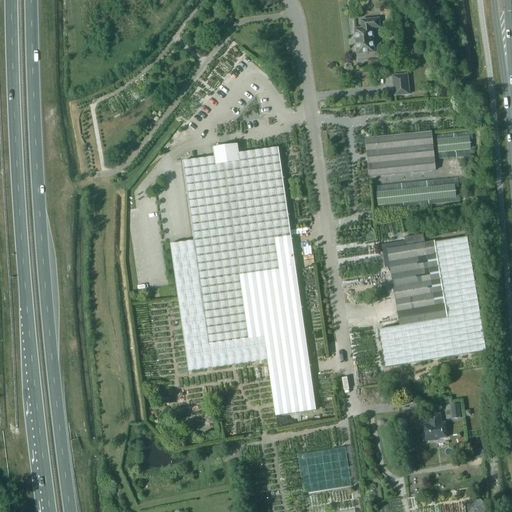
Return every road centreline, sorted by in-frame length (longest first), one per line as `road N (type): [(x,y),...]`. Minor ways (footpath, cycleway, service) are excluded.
road 1 (trunk): [(10,0),(21,237),(50,511)]
road 2 (trunk): [(70,511),(44,282),(31,0)]
road 3 (unclassified): [(286,0),(351,407)]
road 4 (unknown): [(333,284),(376,280),(386,301),(337,314)]
